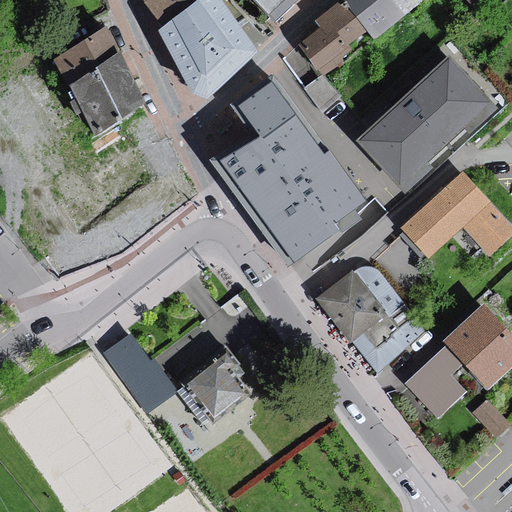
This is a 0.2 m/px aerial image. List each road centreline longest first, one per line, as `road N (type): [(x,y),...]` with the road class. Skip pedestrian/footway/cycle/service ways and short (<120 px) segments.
road 1 (residential): [(217,229),(232,238),(432,511)]
road 2 (residential): [(0,357),(26,337),(78,322),(193,234),(217,229)]
road 3 (residential): [(339,0),(186,134)]
road 4 (residential): [(186,134),(129,0)]
